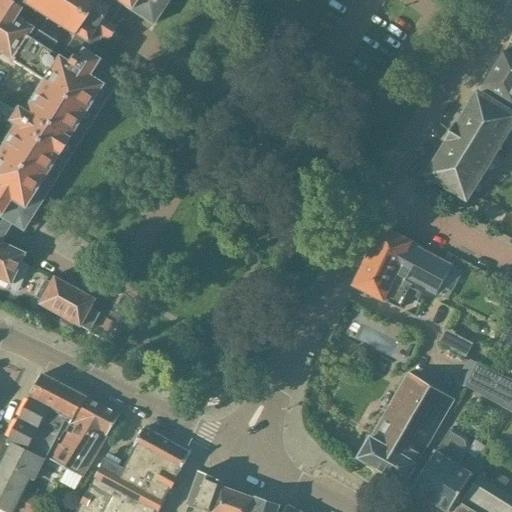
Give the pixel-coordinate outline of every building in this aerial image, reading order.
[(0,218),(21,232),(121,76),(89,55),(100,38),(107,42),(116,27),(109,23),(120,6),(152,26),(167,0),(0,0),(0,54),(41,80),(21,111),(15,107),(5,122),(11,126),(0,144),(0,218)] [(484,86),(511,103),(511,56),(504,52),(484,86)] [(427,176),(466,201),(511,126),(511,114),(478,93),(427,176)] [(353,286),(400,309),(412,284),(436,297),(452,266),(411,245),(412,243),(383,228),(353,286)] [(0,281),(9,286),(23,254),(0,243),(0,281)] [(40,300),(37,305),(78,328),(78,327),(88,332),(98,314),(88,309),(96,295),(72,282),(69,288),(52,278),(49,283),(44,281),(35,297),(40,300)] [(511,318),(510,318),(499,340),(510,346),(511,342),(511,318)] [(473,372),(465,386),(511,412),(511,381),(507,379),(478,364),(473,372)] [(359,459),(405,486),(455,401),(409,374),(359,459)] [(86,398),(42,375),(10,439),(0,434),(0,509),(6,511),(12,511),(28,478),(34,481),(45,459),(47,460),(64,430),(66,431),(86,398)] [(86,398),(66,431),(69,433),(62,446),(60,444),(50,460),(68,469),(105,408),(86,398)] [(120,416),(105,408),(68,469),(82,477),(120,416)] [(159,511),(191,453),(144,428),(134,447),(136,448),(125,469),(106,459),(92,485),(93,485),(79,511),(159,511)] [(434,504),(446,511),(449,511),(475,472),(461,463),(470,448),(468,439),(451,428),(412,490),(427,499),(426,500),(434,504)] [(278,511),(281,507),(278,506),(278,503),(261,497),(259,499),(223,485),(224,483),(199,473),(184,511),(278,511)] [(511,511),(511,497),(502,492),(509,481),(500,475),(493,486),(483,480),(486,475),(482,473),(479,477),(478,477),(456,511),(511,511)] [(16,510),(20,511),(41,511),(47,501),(25,491),(16,510)]
